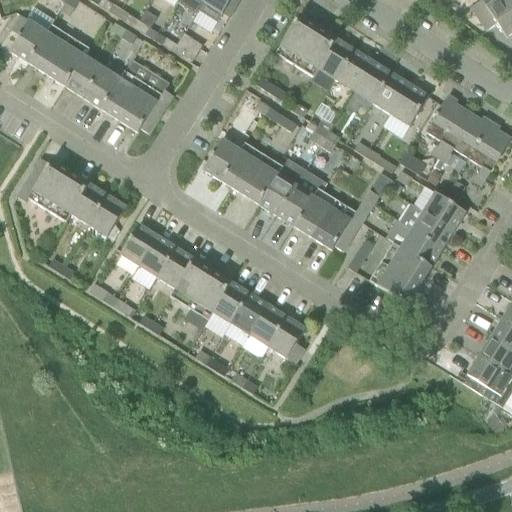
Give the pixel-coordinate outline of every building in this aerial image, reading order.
[(79,5),(72,0),(67,0),(64,6),(75,12),(79,5)] [(217,25),(227,9),(233,0),(207,0),(204,5),(199,13),(217,25)] [(471,11),(486,33),(486,34),(497,26),(507,40),(511,36),(511,8),(506,0),(480,0),(482,3),(471,11)] [(121,12),(113,7),(102,1),(98,8),(117,20),(121,12)] [(124,25),(135,31),(140,24),(121,12),(117,20),(124,25)] [(20,18),(20,19),(11,33),(20,38),(29,23),(20,18)] [(299,18),(276,56),(288,64),(312,26),(299,18)] [(10,54),(28,66),(48,35),(47,35),(29,23),(20,38),(10,54)] [(140,24),(135,31),(145,37),(154,43),(159,35),(140,24)] [(111,33),(121,40),(126,32),(115,26),(111,33)] [(288,64),(300,72),(324,34),(312,26),(288,64)] [(28,66),(41,74),(65,37),(51,28),(47,35),(48,35),(28,66)] [(126,32),(121,40),(132,47),(137,39),(126,32)] [(337,41),(324,34),(300,72),(314,80),(319,73),(317,72),(337,41)] [(162,48),(173,55),(178,47),(177,47),(166,40),(159,35),(154,43),(162,48)] [(178,47),(173,55),(192,66),(203,48),(184,36),(177,47),(178,47)] [(77,45),(65,37),(41,74),(54,82),(77,45)] [(336,84),(355,53),(337,41),(317,72),(319,73),(336,84)] [(54,82),(66,90),(85,60),(84,59),(89,52),(77,45),(54,82)] [(336,84),(327,99),(337,105),(333,112),(340,117),(354,95),(373,64),(355,53),(336,84)] [(85,60),(66,90),(84,101),(103,71),(85,60)] [(354,95),(373,107),(392,76),(373,64),(354,95)] [(103,71),(84,101),(97,110),(116,80),(103,71)] [(111,118),(135,81),(124,74),(119,81),(116,80),(97,110),(111,118)] [(410,87),(392,76),(373,107),(390,118),(391,118),(410,87)] [(255,87),(264,92),(269,85),(260,80),(255,87)] [(125,127),(149,89),(135,81),(111,118),(125,127)] [(269,85),(264,92),(268,95),(273,98),(278,91),(273,88),(269,85)] [(402,142),(429,99),(410,87),(391,118),(390,118),(383,129),(402,142)] [(150,137),(174,99),(165,94),(163,98),(149,89),(125,127),(139,136),(141,132),(150,137)] [(287,96),(278,91),(273,98),(282,104),(287,96)] [(252,111),(256,103),(246,98),(242,105),(252,111)] [(430,156),(438,161),(468,115),(456,107),(458,104),(448,98),(426,134),(441,144),(437,149),(435,148),(430,156)] [(264,117),(268,110),(259,104),(254,111),(264,117)] [(308,114),(297,107),(292,114),(304,121),(308,114)] [(264,117),(273,123),(277,116),(268,110),(264,117)] [(450,157),(453,151),(469,161),(492,125),(483,120),(481,123),(468,115),(438,161),(446,166),(447,167),(452,159),(450,157)] [(287,122),(277,116),(273,123),(282,129),(287,122)] [(296,128),(287,122),(282,129),(291,135),(296,128)] [(473,183),(482,188),(511,142),(498,133),(500,130),(492,125),(469,161),(481,169),(473,183)] [(329,134),(320,129),(318,128),(314,135),(324,142),(329,134)] [(339,141),(330,135),(329,134),(324,142),(335,149),(339,141)] [(309,142),(320,149),(324,142),(314,135),(309,142)] [(240,153),(222,142),(203,172),(222,184),(241,154),(240,153)] [(324,142),(320,149),(330,156),(335,149),(324,142)] [(222,184),(234,192),(258,153),(245,145),(240,153),(241,154),(222,184)] [(364,160),(369,153),(358,146),(353,153),(364,160)] [(271,161),(258,153),(234,192),(247,200),(271,161)] [(369,153),(364,160),(375,167),(379,159),(369,153)] [(284,169),(271,161),(247,200),(260,208),(284,169)] [(446,166),(438,161),(433,170),(441,175),(446,166)] [(49,167),(41,162),(17,199),(26,205),(28,201),(36,206),(60,168),(52,163),(49,167)] [(289,162),(284,169),(260,208),(277,219),(306,173),(289,162)] [(427,167),(418,162),(412,173),(420,178),(427,167)] [(36,206),(53,217),(77,178),(60,168),(36,206)] [(319,191),(323,184),(306,173),(277,219),(295,230),(319,191)] [(434,173),(427,183),(435,188),(442,178),(434,173)] [(407,189),(411,182),(412,180),(401,174),(396,183),(407,189)] [(369,190),(380,199),(392,184),(380,175),(369,190)] [(70,217),(74,220),(94,189),(77,178),(53,217),(66,225),(70,217)] [(449,195),(459,201),(466,190),(456,184),(449,195)] [(74,220),(91,230),(110,199),(94,189),(74,220)] [(454,234),(466,215),(434,195),(425,190),(414,208),(454,234)] [(307,238),(332,199),(319,191),(295,230),(307,238)] [(370,193),(364,202),(373,207),(379,199),(370,193)] [(108,240),(127,210),(110,199),(91,230),(108,240)] [(320,246),(344,207),(332,199),(307,238),(320,246)] [(368,216),(373,207),(364,202),(359,210),(368,216)] [(411,231),(443,252),(454,234),(414,208),(411,206),(400,225),(404,228),(411,231)] [(344,207),(320,246),(333,253),(335,249),(344,255),(368,216),(359,210),(356,215),(344,207)] [(158,239),(139,227),(120,257),(139,269),(158,239)] [(411,231),(404,228),(394,244),(431,270),(443,252),(411,231)] [(157,281),(176,250),(158,239),(139,269),(157,281)] [(365,244),(356,258),(364,263),(373,248),(365,244)] [(385,259),(423,283),(431,270),(394,244),(393,246),(385,259)] [(190,259),(176,250),(157,281),(171,290),(190,259)] [(356,258),(348,271),(356,275),(364,263),(356,258)] [(190,259),(171,290),(175,292),(170,300),(180,306),(204,268),(190,259)] [(423,283),(385,259),(377,271),(416,295),(423,283)] [(48,271),(61,279),(66,270),(53,262),(48,271)] [(204,268),(180,306),(194,315),(218,276),(204,268)] [(66,270),(61,279),(70,284),(75,276),(66,270)] [(377,271),(369,284),(408,308),(416,295),(377,271)] [(213,316),(232,285),(218,276),(194,315),(208,324),(213,316)] [(250,296),(232,285),(213,316),(231,327),(250,296)] [(109,296),(103,305),(113,311),(119,302),(109,296)] [(268,308),(250,296),(231,327),(226,336),(245,347),(268,308)] [(119,302),(113,311),(123,317),(131,322),(136,313),(119,302)] [(511,307),(502,323),(511,329),(511,307)] [(268,350),(287,319),(268,308),(245,347),(242,351),(261,362),(268,350)] [(146,330),(151,322),(145,318),(139,326),(146,330)] [(268,350),(295,367),(305,352),(296,347),(306,331),(287,319),(268,350)] [(151,322),(146,330),(159,339),(164,331),(151,322)] [(511,329),(502,323),(491,341),(511,354),(511,329)] [(511,354),(491,341),(479,359),(511,379),(511,354)] [(206,367),(211,359),(200,353),(195,361),(206,367)] [(211,359),(206,367),(216,374),(221,366),(211,359)] [(511,379),(479,359),(467,378),(477,384),(472,392),(491,404),(482,419),(489,429),(497,423),(496,421),(503,411),(511,417),(511,379)] [(242,391),(247,383),(236,376),(231,384),(242,391)] [(247,383),(242,391),(253,398),(258,390),(247,383)] [(502,419),(497,423),(489,429),(498,441),(511,432),(502,419)]
